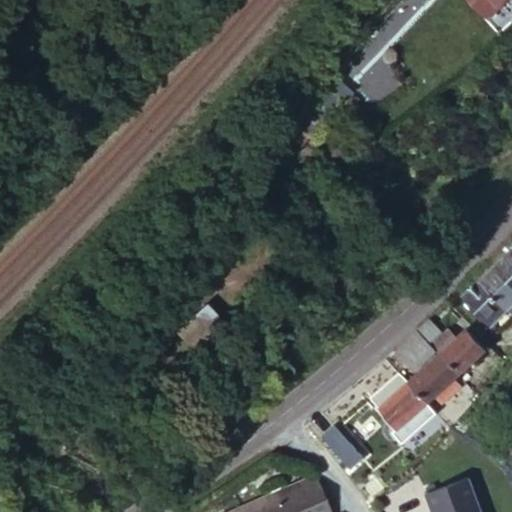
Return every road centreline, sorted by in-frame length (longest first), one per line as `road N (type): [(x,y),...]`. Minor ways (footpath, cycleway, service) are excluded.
road 1 (tertiary): [(511,203),(276,422),(145,511)]
road 2 (unknown): [(302,400),(373,511)]
